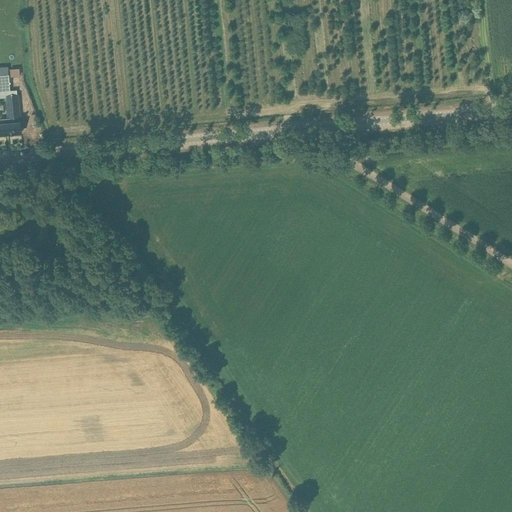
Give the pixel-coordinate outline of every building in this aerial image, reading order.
[(10,69),(11,77),(20,76),(19,69),(10,69)] [(9,74),(0,74),(0,97),(6,97),(6,95),(10,95),(9,74)] [(19,94),(10,95),(6,95),(6,97),(8,118),(21,117),(19,94)] [(8,118),(0,118),(0,134),(22,132),(20,120),(21,120),(21,117),(8,118)] [(22,135),(0,134),(0,144),(22,145),(22,135)]
